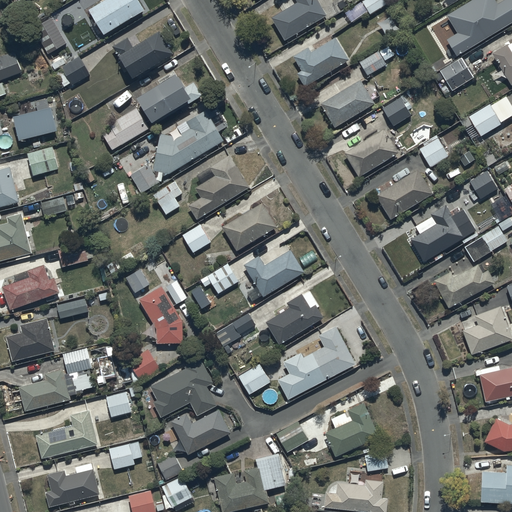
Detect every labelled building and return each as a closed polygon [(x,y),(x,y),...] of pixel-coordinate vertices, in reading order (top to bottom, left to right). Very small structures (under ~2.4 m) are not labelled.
[(137,0),(106,0),(89,11),(104,35),(144,11),(137,0)] [(295,0),(297,3),(270,18),(284,40),(325,17),(315,0),(295,0)] [(383,0),(363,0),(361,2),(370,15),(386,4),(383,0)] [(456,57),(511,22),(511,0),(504,0),(497,5),(493,0),(471,0),(446,15),(457,34),(446,40),(456,57)] [(360,2),(326,25),(332,36),(367,14),(360,2)] [(28,27),(37,43),(58,32),(48,15),(28,27)] [(127,38),(113,47),(133,79),(173,54),(159,32),(134,48),(127,38)] [(304,87),(348,60),(335,38),(310,53),(308,48),(293,57),(301,71),(296,74),(304,87)] [(511,86),(511,85),(511,43),(507,46),(506,45),(491,54),(511,86)] [(0,97),(6,95),(2,83),(0,83),(0,80),(22,73),(14,51),(0,56),(0,97)] [(359,62),(367,75),(385,65),(377,51),(359,62)] [(61,67),(72,85),(90,75),(79,56),(61,67)] [(473,78),(461,58),(439,72),(452,91),(473,78)] [(176,75),(137,99),(152,124),(187,102),(188,104),(202,96),(194,83),(184,89),(176,75)] [(360,81),(320,105),(334,128),(374,104),(360,81)] [(399,98),(382,109),(393,127),(410,115),(399,98)] [(501,124),(488,104),(460,121),(466,132),(474,127),(480,137),(501,124)] [(176,133),(159,131),(153,168),(169,170),(224,137),(205,106),(186,118),(190,125),(176,133)] [(51,108),(13,117),(19,141),(57,131),(51,108)] [(100,130),(112,150),(149,129),(137,109),(100,130)] [(363,142),(343,154),(356,177),(398,154),(385,130),(378,134),(378,132),(362,141),(363,142)] [(423,146),(419,149),(430,168),(448,157),(436,136),(422,144),(423,146)] [(200,199),(187,206),(196,220),(248,188),(228,155),(208,167),(214,176),(194,189),(200,199)] [(148,162),(129,172),(140,192),(159,182),(148,162)] [(0,207),(20,203),(11,167),(0,169),(0,207)] [(417,169),(375,196),(390,220),(432,194),(417,169)] [(497,189),(486,171),(469,182),(480,200),(497,189)] [(46,198),(41,176),(17,183),(22,203),(46,198)] [(153,193),(166,214),(179,206),(175,198),(182,194),(174,181),(153,193)] [(511,204),(511,185),(503,191),(511,204)] [(63,197),(41,203),(44,217),(67,211),(63,197)] [(262,203),(221,227),(236,252),(276,227),(262,203)] [(424,262),(475,231),(462,210),(460,211),(458,209),(450,214),(445,205),(430,214),(431,217),(414,228),(419,234),(410,240),(424,262)] [(0,261),(32,253),(22,214),(7,218),(8,223),(0,225),(0,261)] [(511,226),(511,216),(463,245),(474,262),(507,242),(502,232),(511,226)] [(199,225),(182,236),(193,253),(210,242),(199,225)] [(58,251),(62,268),(88,261),(84,244),(58,251)] [(258,256),(242,265),(250,278),(237,286),(248,304),(262,296),(262,297),(304,273),(290,250),(264,265),(258,256)] [(112,262),(117,270),(134,260),(130,252),(112,262)] [(227,264),(207,277),(217,295),(238,282),(227,264)] [(16,282),(2,287),(10,311),(60,293),(54,278),(49,280),(44,265),(14,276),(16,282)] [(452,271),(433,281),(448,308),(495,283),(488,271),(482,274),(478,265),(453,278),(452,276),(454,275),(452,271)] [(140,270),(126,279),(135,293),(149,284),(140,270)] [(203,289),(201,290),(209,304),(218,298),(206,279),(199,283),(203,289)] [(177,281),(166,288),(176,305),(187,298),(177,281)] [(162,287),(139,300),(156,329),(157,344),(183,344),(183,321),(162,287)] [(289,308),(265,323),(278,345),(323,318),(315,305),(309,308),(301,295),(286,303),(289,308)] [(85,299),(56,306),(60,320),(89,313),(85,299)] [(511,340),(500,307),(473,316),(474,318),(462,322),(465,330),(462,331),(471,355),(511,340)] [(248,313),(214,334),(227,354),(231,352),(227,345),(256,327),(248,313)] [(6,337),(12,361),(55,351),(47,319),(20,325),(22,333),(6,337)] [(289,374),(277,380),(287,400),(355,364),(335,327),(317,336),(323,348),(303,358),(301,353),(283,363),(289,374)] [(86,349),(63,355),(68,374),(92,368),(86,349)] [(148,350),(129,362),(141,381),(160,369),(148,350)] [(110,356),(97,360),(102,378),(115,375),(110,356)] [(186,370),(150,387),(157,401),(153,403),(160,418),(190,403),(197,416),(217,406),(207,387),(213,384),(201,360),(185,367),(186,370)] [(237,377),(249,396),(270,382),(258,364),(237,377)] [(509,399),(509,396),(511,395),(511,367),(499,370),(498,366),(474,371),(476,377),(479,376),(484,402),(505,398),(505,400),(509,399)] [(19,388),(25,412),(71,400),(70,396),(77,394),(73,378),(66,380),(63,370),(44,374),(46,381),(19,388)] [(126,393),(107,398),(112,418),(131,412),(126,393)] [(334,428),(324,433),(335,457),(378,437),(362,404),(330,419),(334,428)] [(187,414),(171,421),(188,455),(231,433),(219,410),(192,424),(187,414)] [(36,436),(42,459),(98,445),(90,411),(70,415),(73,427),(36,436)] [(483,442),(503,451),(511,450),(511,424),(508,425),(495,418),(483,442)] [(296,422),(275,434),(287,453),(307,441),(296,422)] [(139,442),(109,449),(114,470),(135,465),(133,460),(143,458),(139,442)] [(385,452),(364,456),(367,472),(388,468),(385,452)] [(175,454),(157,463),(165,480),(183,472),(175,454)] [(232,473),(213,478),(220,511),(230,511),(269,503),(266,490),(286,485),(278,454),(254,460),(256,468),(242,471),(245,483),(235,485),(232,473)] [(46,493),(49,507),(69,503),(70,506),(75,505),(74,502),(100,495),(92,463),(75,467),(76,474),(66,476),(64,470),(47,474),(51,492),(46,493)] [(486,507),(486,504),(511,504),(511,465),(506,465),(505,473),(481,472),(480,503),(483,503),(483,506),(486,507)] [(182,477),(162,487),(165,493),(162,495),(165,508),(173,508),(176,511),(195,502),(182,477)] [(326,480),(323,508),(358,511),(385,511),(387,499),(381,498),(383,482),(365,480),(365,486),(348,484),(348,483),(326,480)] [(156,511),(165,510),(163,501),(154,503),(151,491),(129,496),(132,511),(156,511)]
